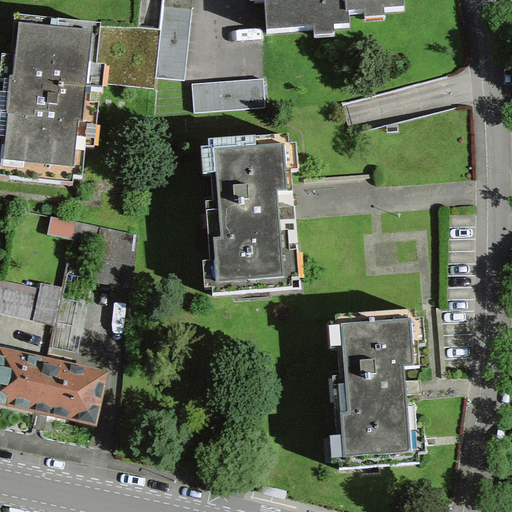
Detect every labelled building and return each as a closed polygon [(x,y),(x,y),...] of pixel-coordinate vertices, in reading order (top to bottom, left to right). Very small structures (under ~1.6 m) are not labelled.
[(164,0),(163,7),(193,9),(193,0),(164,0)] [(264,0),(266,33),(350,28),(349,14),(404,11),(403,0),(264,0)] [(186,80),(193,9),(163,7),(161,30),(156,77),(186,80)] [(101,26),(15,18),(10,82),(4,81),(0,131),(0,169),(11,170),(10,179),(63,184),(64,176),(84,178),(92,89),(95,89),(96,83),(101,26)] [(96,83),(155,89),(156,77),(161,30),(101,26),(96,83)] [(264,79),(192,84),(194,112),(266,108),(264,79)] [(289,136),(208,142),(214,228),(208,229),(212,295),(293,290),(289,233),(281,233),(278,194),(293,193),(289,136)] [(138,235),(102,227),(95,279),(134,284),(138,235)] [(95,279),(66,273),(63,288),(54,325),(50,347),(79,353),(95,279)] [(0,281),(0,312),(35,321),(42,290),(0,281)] [(63,288),(43,284),(42,290),(35,321),(54,325),(63,288)] [(416,311),(336,317),(342,402),(334,403),(339,470),(419,464),(415,406),(407,407),(405,369),(420,367),(416,311)] [(34,359),(1,351),(0,357),(0,402),(36,411),(48,357),(36,354),(34,359)] [(72,362),(48,357),(36,411),(95,424),(106,375),(71,367),(72,362)]
